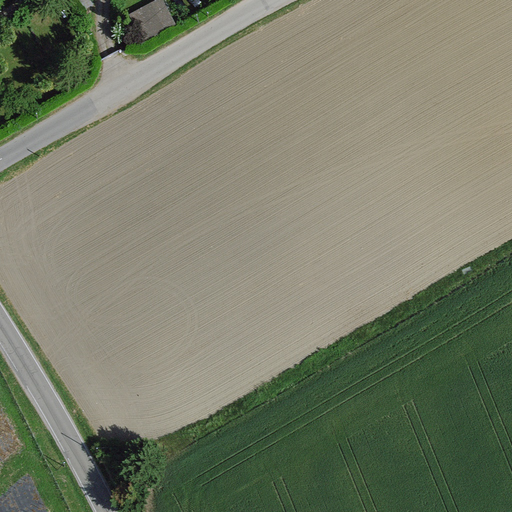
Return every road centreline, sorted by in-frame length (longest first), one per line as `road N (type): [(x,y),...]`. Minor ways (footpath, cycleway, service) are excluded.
road 1 (unclassified): [(273,0),(0,160)]
road 2 (tertiary): [(0,322),(108,511)]
